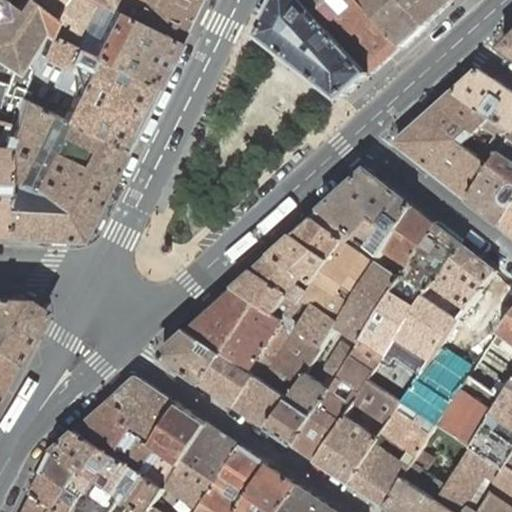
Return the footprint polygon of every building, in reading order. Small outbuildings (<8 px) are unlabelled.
[(38,27),(46,33),(51,19),(27,0),(19,0),(13,9),(0,0),(0,60),(12,68),(38,27)] [(153,86),(175,41),(111,9),(92,0),(27,0),(51,19),(46,33),(153,86)] [(92,0),(111,9),(175,41),(195,0),(92,0)] [(329,26),(305,0),(280,0),(263,36),(345,99),(372,75),(329,26)] [(361,0),(305,0),(329,26),(372,75),(403,47),(361,0)] [(361,0),(403,47),(427,26),(403,0),(361,0)] [(403,0),(427,26),(455,1),(453,0),(403,0)] [(153,86),(46,33),(38,27),(12,68),(6,84),(0,82),(0,119),(12,123),(20,98),(122,149),(153,86)] [(511,54),(511,39),(503,47),(504,49),(511,54)] [(511,127),(511,89),(481,69),(479,69),(456,90),(496,117),(511,127)] [(504,152),(511,139),(511,127),(496,117),(456,90),(398,142),(472,200),(495,166),(504,152)] [(12,123),(5,145),(2,236),(78,238),(88,217),(122,149),(20,98),(12,123)] [(0,235),(2,236),(5,145),(12,123),(0,119),(0,235)] [(511,139),(504,152),(495,166),(472,200),(504,225),(511,212),(511,139)] [(306,297),(316,304),(342,320),(366,282),(379,263),(384,256),(387,250),(416,205),(369,168),(323,210),(315,218),(345,239),(332,258),(331,259),(316,283),(310,291),(306,297)] [(361,343),(364,339),(403,280),(412,266),(439,224),(416,205),(387,250),(407,263),(398,276),(379,263),(366,282),(342,320),(337,327),(361,343)] [(315,218),(296,234),(331,259),(332,258),(345,239),(315,218)] [(364,339),(388,354),(407,326),(425,298),(427,295),(434,286),(466,244),(439,224),(412,266),(403,280),(364,339)] [(296,234),(273,255),(316,283),(331,259),(296,234)] [(372,379),(405,402),(433,359),(434,358),(440,349),(442,347),(460,318),(467,309),(498,270),(466,244),(434,286),(427,295),(425,298),(407,326),(388,354),(372,379)] [(273,255),(256,270),(291,294),(292,294),(302,301),(306,297),(310,291),(316,283),(273,255)] [(325,346),(337,327),(342,320),(316,304),(302,324),(292,317),(302,301),(292,294),(291,294),(256,270),(237,287),(277,314),(285,320),(288,323),(325,346)] [(426,415),(440,424),(463,390),(468,381),(471,377),(475,370),(494,341),(511,318),(511,281),(498,270),(467,309),(460,318),(442,347),(440,349),(434,358),(433,359),(405,402),(426,415)] [(292,397),(308,372),(325,346),(288,323),(285,320),(277,314),(237,287),(190,330),(225,354),(252,371),(259,376),(292,397)] [(0,296),(0,353),(15,363),(43,309),(24,297),(0,296)] [(440,424),(473,447),(487,426),(493,417),(496,411),(504,400),(511,387),(511,318),(494,341),(475,370),(471,377),(468,381),(463,390),(440,424)] [(205,384),(225,354),(190,330),(164,354),(164,355),(164,356),(164,357),(205,384)] [(358,401),(372,379),(388,354),(364,339),(361,343),(356,351),(337,380),(332,389),(314,415),(295,445),(319,461),(348,416),(358,401)] [(324,371),(337,380),(356,351),(343,342),(324,371)] [(0,353),(0,391),(15,363),(0,353)] [(205,384),(239,406),(259,376),(252,371),(225,354),(205,384)] [(290,400),(314,415),(332,389),(308,372),(292,397),(290,400)] [(138,377),(110,402),(138,418),(134,424),(157,440),(182,404),(141,377),(140,376),(139,376),(138,377)] [(239,406),(271,428),(290,400),(292,397),(259,376),(239,406)] [(405,402),(372,379),(358,401),(391,423),(401,410),(405,402)] [(508,470),(511,463),(511,387),(504,400),(496,411),(493,417),(511,429),(511,437),(510,442),(487,426),(473,447),(475,447),(508,470)] [(271,428),(295,445),(314,415),(290,400),(271,428)] [(110,402),(79,430),(116,455),(141,472),(159,448),(154,445),(133,430),(131,429),(134,424),(138,418),(110,402)] [(426,415),(405,402),(401,410),(391,423),(385,434),(419,457),(440,424),(426,415)] [(154,445),(159,448),(165,453),(182,465),(210,424),(182,404),(157,440),(154,445)] [(319,461),(353,483),(379,443),(382,437),(348,416),(319,461)] [(511,429),(493,417),(487,426),(510,442),(511,437),(511,429)] [(157,440),(134,424),(131,429),(133,430),(154,445),(157,440)] [(169,511),(199,511),(244,446),(210,424),(182,465),(167,489),(164,494),(157,504),(169,511)] [(169,511),(157,504),(164,494),(167,489),(148,476),(141,472),(116,455),(79,430),(56,450),(97,478),(123,496),(131,502),(144,511),(169,511)] [(379,443),(353,483),(387,507),(406,477),(413,467),(379,443)] [(238,511),(252,492),(271,464),(244,446),(199,511),(238,511)] [(431,511),(465,511),(489,476),(499,483),(501,481),(508,470),(475,447),(440,499),(431,511)] [(88,492),(97,478),(56,450),(45,472),(71,489),(84,497),(88,492)] [(148,476),(167,489),(182,465),(165,453),(148,476)] [(511,511),(511,463),(508,470),(501,481),(499,483),(494,491),(480,511),(511,511)] [(282,511),(283,511),(302,484),(271,464),(252,492),(238,511),(282,511)] [(63,511),(75,511),(84,497),(71,489),(45,472),(35,492),(63,511)] [(406,477),(387,507),(395,511),(431,511),(440,499),(406,477)] [(112,511),(114,509),(118,511),(124,511),(131,502),(123,496),(97,478),(88,492),(84,497),(75,511),(112,511)] [(340,511),(341,511),(302,484),(283,511),(282,511),(340,511)] [(25,511),(63,511),(35,492),(25,511)] [(144,511),(131,502),(124,511),(144,511)]
